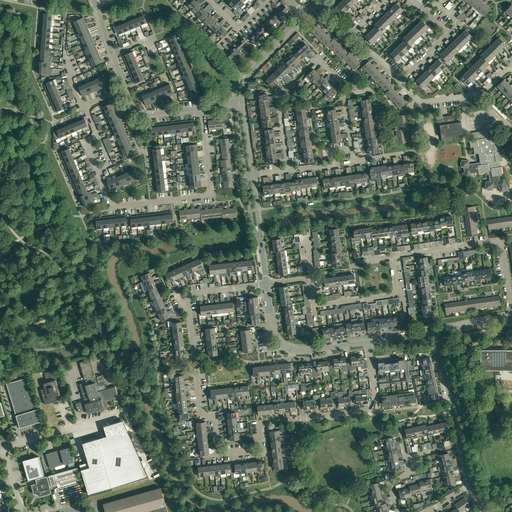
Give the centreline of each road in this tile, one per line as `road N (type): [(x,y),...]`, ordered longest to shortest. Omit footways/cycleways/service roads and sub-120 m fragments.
road 1 (residential): [(188,306),(200,409),(213,420),(217,453),(262,453),(259,424),(376,410),(368,341)]
road 2 (residential): [(350,150),(342,83),(316,58),(278,95),(288,170)]
road 3 (residential): [(201,108),(210,194),(112,207),(97,172)]
road 4 (residential): [(511,315),(501,240),(392,255)]
road 5 (unclassified): [(3,449),(130,410)]
road 6 (residential): [(511,66),(471,95),(420,101),(401,82)]
